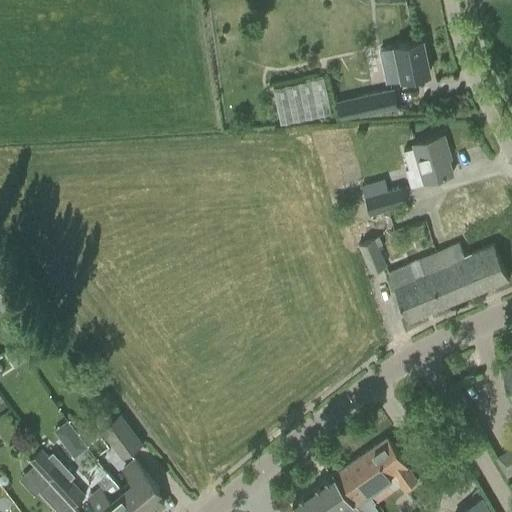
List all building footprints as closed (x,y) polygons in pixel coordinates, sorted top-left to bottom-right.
[(187,18),(190,45),(209,42),(206,16),(187,18)] [(429,73),(422,40),(379,49),(387,82),(410,77),(429,73)] [(359,114),(396,106),(393,89),(356,97),(359,114)] [(448,150),(444,134),(412,143),(413,147),(403,150),(408,168),(419,165),(424,182),(452,173),(446,151),(448,150)] [(369,214),(405,203),(400,187),(364,197),(369,214)] [(385,265),(373,238),(359,244),(371,272),(385,265)] [(508,279),(493,243),(463,256),(458,244),(388,273),(408,321),(508,279)] [(0,308),(1,310),(26,291),(0,256),(0,308)] [(5,354),(14,367),(24,360),(15,347),(5,354)] [(511,366),(501,370),(511,404),(511,366)] [(100,427),(123,457),(141,443),(118,414),(100,427)] [(77,433),(64,443),(74,456),(87,446),(77,433)] [(386,436),(335,472),(350,499),(354,503),(355,502),(368,493),(369,492),(395,473),(406,489),(417,481),(386,436)] [(506,477),(511,473),(511,445),(495,455),(506,477)] [(40,450),(28,461),(35,468),(72,507),(83,496),(69,481),(74,476),(52,452),(47,457),(40,450)] [(134,482),(124,490),(142,511),(152,511),(164,502),(155,492),(159,488),(146,473),(135,459),(123,469),(134,482)] [(35,468),(25,478),(57,511),(66,511),(72,507),(35,468)] [(335,472),(291,503),(297,511),(378,511),(372,503),(374,501),(368,493),(355,502),(354,503),(350,499),(335,472)] [(142,511),(124,490),(123,491),(113,479),(89,498),(100,511),(142,511)] [(455,511),(490,511),(482,497),(455,511)]
